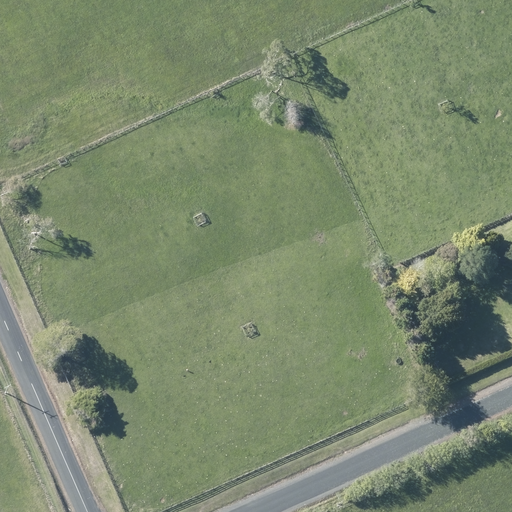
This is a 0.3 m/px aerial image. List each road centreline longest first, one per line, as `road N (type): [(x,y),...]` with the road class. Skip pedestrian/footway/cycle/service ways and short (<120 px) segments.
road 1 (unclassified): [(259,511),(511,400)]
road 2 (unclassified): [(0,308),(89,511)]
